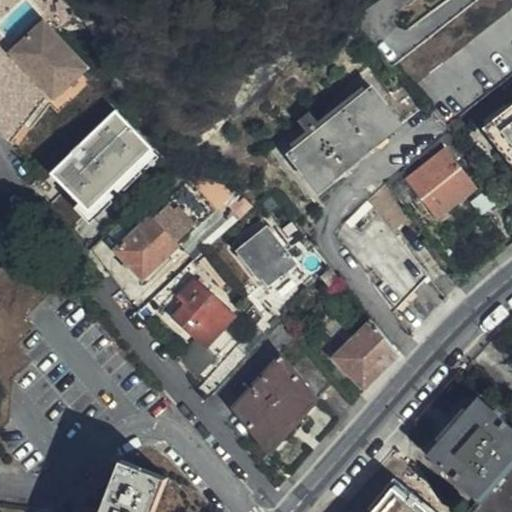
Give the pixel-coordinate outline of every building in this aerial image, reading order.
[(511,0),(486,0),(402,67),(418,88),(511,14),(511,0)] [(74,64),(12,15),(7,70),(43,100),(74,64)] [(373,89),(324,130),(312,138),(290,156),(319,190),(401,126),(373,89)] [(118,108),(50,172),(94,218),(162,154),(118,108)] [(511,110),(486,131),(511,162),(511,110)] [(312,138),(324,130),(314,117),(304,126),(312,138)] [(476,188),(446,150),(408,182),(437,220),(476,188)] [(189,183),(214,210),(226,199),(190,160),(142,203),(153,216),(189,183)] [(142,277),(214,210),(189,183),(153,216),(116,251),(142,277)] [(416,221),(388,183),(334,234),(395,309),(429,276),(394,233),(405,224),(409,227),(416,221)] [(294,264),(265,230),(239,250),(267,286),(294,264)] [(233,314),(192,279),(176,295),(183,302),(172,315),(204,346),(233,314)] [(335,358),(363,386),(381,368),(398,352),(373,321),(335,358)] [(269,453),(334,383),(295,335),(231,406),(269,453)] [(480,501),(469,511),(511,511),(511,430),(476,399),(453,426),(429,454),(480,501)] [(393,449),(382,461),(400,479),(411,466),(393,449)] [(123,461),(101,511),(154,511),(168,478),(123,461)] [(374,511),(379,507),(359,487),(357,484),(349,494),(367,511),(374,511)] [(434,511),(443,503),(423,484),(409,498),(406,495),(396,506),(403,511),(434,511)] [(406,511),(381,488),(357,511),(406,511)]
